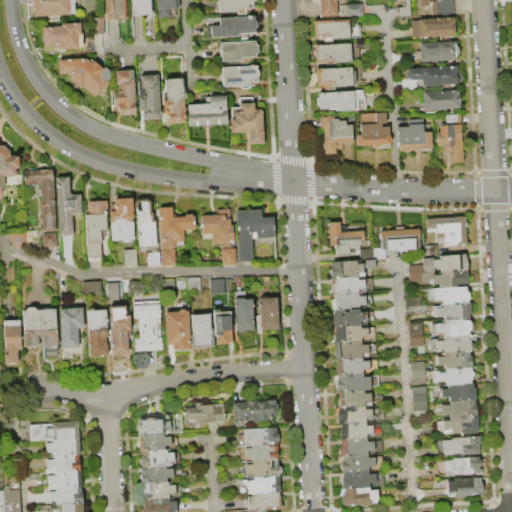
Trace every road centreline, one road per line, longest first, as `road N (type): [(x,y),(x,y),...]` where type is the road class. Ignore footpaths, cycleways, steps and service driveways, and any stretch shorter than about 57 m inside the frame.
road 1 (residential): [(293,181),(81,123),(33,74),(11,0)]
road 2 (residential): [(0,73),(39,126),(101,162),(210,182),(293,181)]
road 3 (residential): [(293,181),(311,511)]
road 4 (residential): [(494,190),(511,504)]
road 5 (residential): [(304,367),(104,392),(37,390)]
road 6 (residential): [(494,190),(293,181)]
road 7 (residential): [(483,0),(494,190)]
road 8 (residential): [(283,0),(293,181)]
road 9 (residential): [(104,392),(111,511)]
